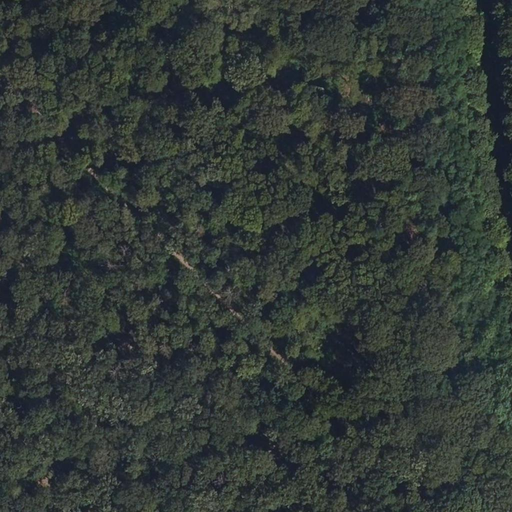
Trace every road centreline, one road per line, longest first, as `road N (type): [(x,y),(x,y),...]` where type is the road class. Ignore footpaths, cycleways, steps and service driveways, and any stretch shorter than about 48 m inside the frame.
road 1 (track): [(429,511),(0,73)]
road 2 (track): [(488,511),(489,447),(386,139),(362,0)]
road 3 (track): [(333,414),(197,511)]
